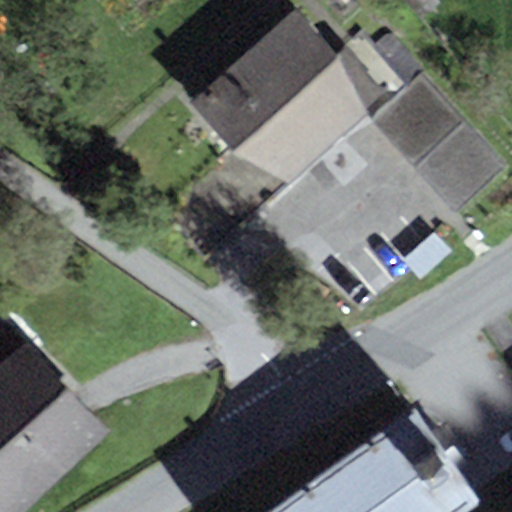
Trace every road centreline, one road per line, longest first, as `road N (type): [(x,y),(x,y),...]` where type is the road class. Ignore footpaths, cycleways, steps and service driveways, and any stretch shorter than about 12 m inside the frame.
road 1 (residential): [(0,114),(242,298),(314,386)]
road 2 (residential): [(314,386),(112,511)]
road 3 (residential): [(511,258),(314,386)]
